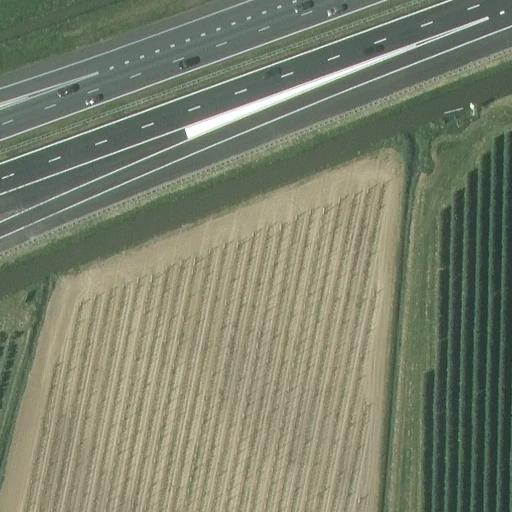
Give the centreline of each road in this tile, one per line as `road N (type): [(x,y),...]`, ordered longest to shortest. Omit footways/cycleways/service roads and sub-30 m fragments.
road 1 (motorway): [(0,228),(497,0)]
road 2 (motorway): [(0,179),(495,0)]
road 3 (motorway): [(344,0),(109,85)]
